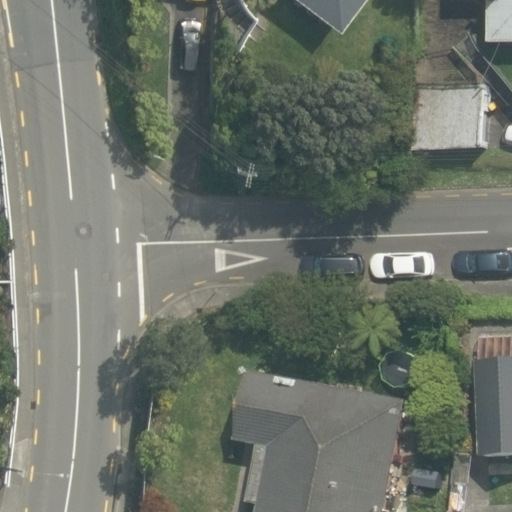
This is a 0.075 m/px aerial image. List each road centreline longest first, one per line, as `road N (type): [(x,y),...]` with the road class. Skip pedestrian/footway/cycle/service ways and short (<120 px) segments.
road 1 (residential): [(84,243),(511,232)]
road 2 (tertiary): [(84,243),(81,430),(65,511)]
road 3 (tertiary): [(51,0),(84,243)]
